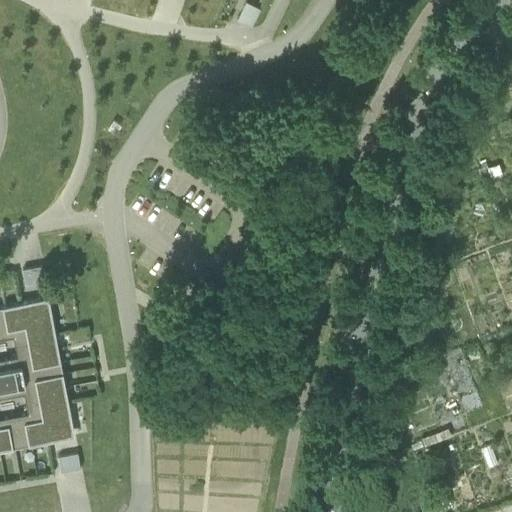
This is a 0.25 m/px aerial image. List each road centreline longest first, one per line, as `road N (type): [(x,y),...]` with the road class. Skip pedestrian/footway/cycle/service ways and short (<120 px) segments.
road 1 (residential): [(135,511),(144,500),(134,341),(114,187),(165,100),(297,35),(325,0)]
road 2 (tertiary): [(322,511),(387,184),(428,91),(493,0)]
